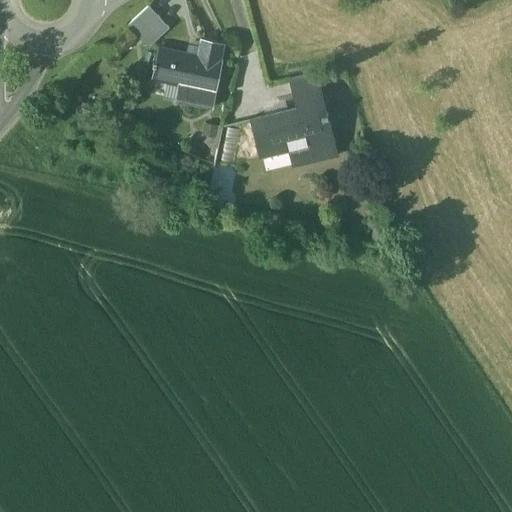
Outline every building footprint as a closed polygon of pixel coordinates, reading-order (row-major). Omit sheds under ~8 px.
[(169,27),(149,6),(129,24),(149,46),(169,27)] [(198,56),(159,47),(155,62),(154,68),(152,78),(180,83),(215,90),(222,61),(219,60),(223,43),(202,39),(198,56)] [(317,72),(290,79),(296,103),(323,97),(317,72)] [(215,90),(180,83),(176,100),(212,108),(215,90)] [(323,97),(296,103),(297,108),(252,118),(260,155),(307,143),(312,161),(337,155),(323,97)]
